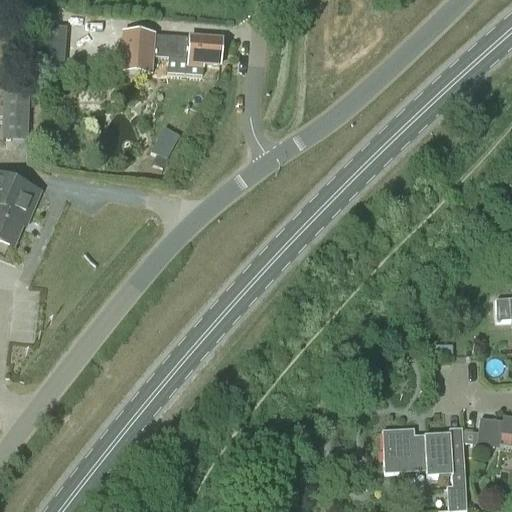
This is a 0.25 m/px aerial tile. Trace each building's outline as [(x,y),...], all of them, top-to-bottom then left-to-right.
[(63,73),(66,31),(43,30),(41,71),(63,73)] [(219,69),(221,43),(188,41),(188,42),(152,39),(152,38),(122,36),(119,76),(149,78),(150,61),(167,62),(166,78),(201,80),(201,71),(202,72),(202,68),(219,69)] [(2,94),(0,143),(26,144),(28,95),(2,94)] [(165,162),(177,141),(167,136),(155,159),(149,157),(139,181),(159,184),(168,163),(165,162)] [(27,224),(36,203),(13,193),(15,186),(0,179),(0,245),(12,250),(24,222),(27,224)] [(511,303),(495,304),(496,325),(509,324),(509,322),(511,321),(511,303)] [(511,422),(502,421),(501,427),(478,424),(475,450),(498,452),(499,440),(511,441),(511,422)] [(412,442),(411,435),(379,437),(382,479),(423,476),(424,483),(450,482),(451,492),(445,492),(446,511),(464,511),(461,445),(448,445),(447,440),(412,442)]
